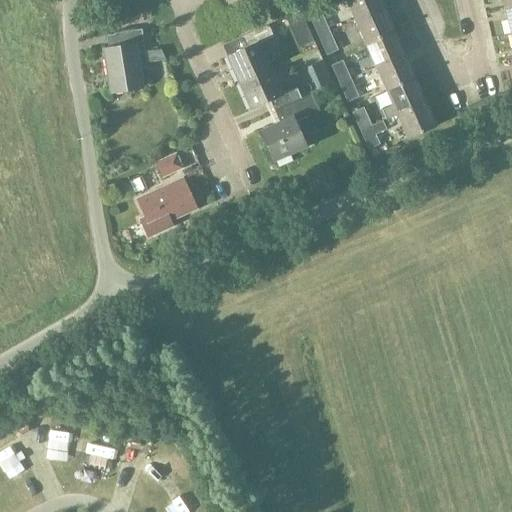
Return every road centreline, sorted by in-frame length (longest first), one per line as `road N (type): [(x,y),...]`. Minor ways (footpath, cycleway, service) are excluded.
road 1 (unclassified): [(108,303),(511,131)]
road 2 (residential): [(108,303),(69,46),(70,0)]
road 3 (residential): [(466,0),(481,66),(448,79),(412,0)]
road 4 (residential): [(244,173),(184,35),(184,0)]
road 5 (unclassified): [(0,366),(108,303)]
